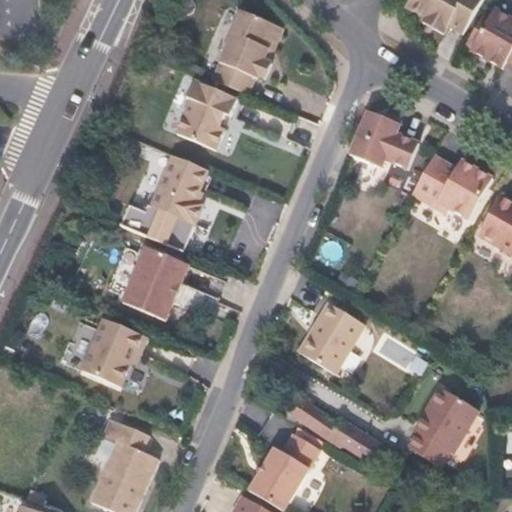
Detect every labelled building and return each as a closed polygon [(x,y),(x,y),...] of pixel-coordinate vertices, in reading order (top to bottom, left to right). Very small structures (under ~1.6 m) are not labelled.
[(409,0),(405,8),(424,19),(422,23),(432,29),(442,35),(447,26),(461,34),(481,0),(409,0)] [(506,60),(511,64),(511,19),(494,9),(490,15),(484,11),(469,37),(475,41),(470,49),(490,62),(495,54),(506,60)] [(237,11),(208,80),(232,90),(243,95),(250,78),(252,78),(252,76),(260,79),(267,63),(259,60),(264,50),(269,48),(276,33),(273,26),(237,11)] [(502,68),(506,60),(495,54),(490,62),(502,68)] [(236,99),(193,81),(185,99),(190,101),(176,134),(215,150),(224,129),(219,128),(225,115),(229,117),(236,99)] [(383,115),(368,109),(350,153),(382,167),(385,158),(409,168),(420,142),(396,132),(400,123),(383,115)] [(384,112),(383,115),(400,123),(401,118),(384,112)] [(200,168),(171,156),(150,207),(194,225),(202,205),(193,201),(207,170),(200,168)] [(433,157),(411,194),(445,214),(449,209),(468,220),(492,179),(471,168),(460,161),(455,170),(433,157)] [(511,202),(500,196),(477,235),(511,254),(511,202)] [(165,320),(188,264),(145,247),(122,302),(165,320)] [(325,316),(332,304),(328,301),(320,314),(325,316)] [(307,336),(344,358),(365,324),(332,304),(325,316),(320,314),(307,336)] [(105,318),(82,370),(121,387),(136,353),(141,355),(149,338),(105,318)] [(335,373),(344,358),(307,336),(298,352),(335,373)] [(446,391),(440,387),(430,404),(436,407),(446,391)] [(436,407),(430,404),(414,430),(417,432),(409,447),(441,466),(450,451),(453,453),(478,409),(446,391),(436,407)] [(392,447),(342,417),(337,422),(303,400),(293,414),(345,447),(348,442),(383,462),(392,447)] [(115,437),(121,423),(107,417),(101,431),(115,437)] [(112,511),(132,511),(156,457),(139,451),(146,435),(121,423),(115,437),(88,501),(112,511)] [(274,448),(249,491),(283,511),(320,451),(293,434),(282,453),(274,448)] [(448,480),(419,463),(408,481),(435,497),(448,480)] [(460,493),(461,491),(453,483),(448,480),(435,497),(433,500),(447,509),(460,495),(460,493)] [(270,511),(242,496),(232,511),(270,511)]
